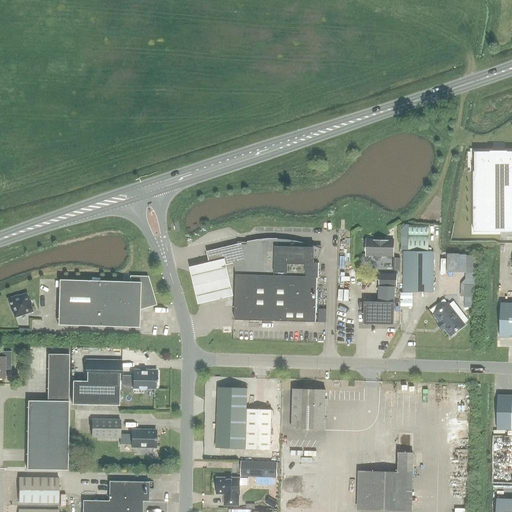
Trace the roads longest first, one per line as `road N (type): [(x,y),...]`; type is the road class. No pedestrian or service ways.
road 1 (primary): [(141,191),(511,67)]
road 2 (unclassified): [(511,368),(189,359)]
road 3 (unclassified): [(189,359),(141,191)]
road 4 (unclassified): [(184,511),(189,359)]
road 5 (primary): [(0,239),(141,191)]
